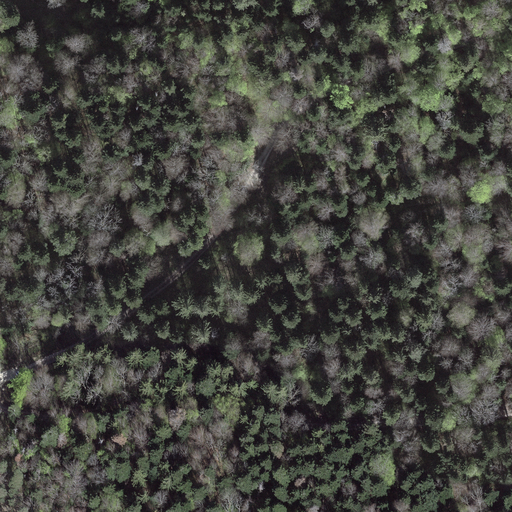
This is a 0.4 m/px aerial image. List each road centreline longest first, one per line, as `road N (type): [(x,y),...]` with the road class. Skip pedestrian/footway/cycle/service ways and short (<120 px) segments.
road 1 (track): [(511,30),(371,73),(313,100),(281,130),(201,246),(162,283),(94,334),(0,377)]
road 2 (track): [(0,405),(89,421),(417,421),(511,410)]
road 3 (track): [(209,236),(305,210),(511,196)]
